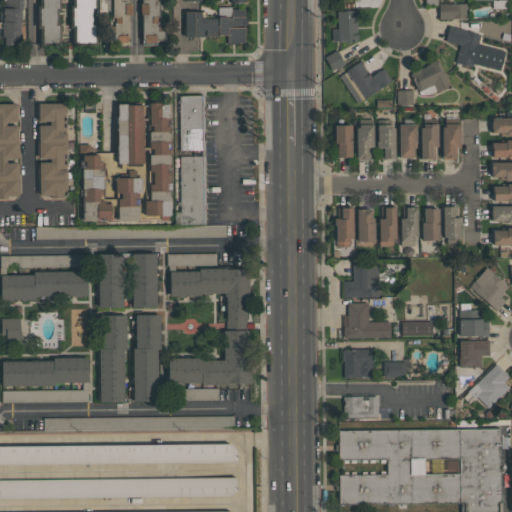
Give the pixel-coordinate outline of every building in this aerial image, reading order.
[(2,0),(2,45),(20,46),(20,0),(2,0)] [(56,44),(56,0),(39,0),(40,45),(56,44)] [(91,43),(91,0),(72,0),(72,43),(91,43)] [(129,45),(130,0),(109,0),(108,44),(129,45)] [(161,0),(144,0),(144,43),(160,43),(161,0)] [(492,0),(492,8),(506,9),(506,0),(472,0),(492,0)] [(465,3),(438,4),(438,19),(465,18),(465,3)] [(227,36),(227,44),(244,44),(243,9),(231,9),(232,18),(201,19),(200,11),(183,12),(184,37),(227,36)] [(336,12),(337,29),(331,29),(332,42),(357,41),(356,11),(336,12)] [(445,42),(459,45),(455,62),(501,71),(506,49),(479,43),(481,34),(448,27),(445,42)] [(344,64),(336,50),(324,57),(331,71),(344,64)] [(422,97),(449,85),(438,60),(411,71),(422,97)] [(356,103),(391,82),(383,68),(369,77),(360,62),(338,75),(356,103)] [(412,90),(396,90),(396,105),(412,105),(412,90)] [(202,96),(178,96),(179,151),(204,150),(202,96)] [(0,199),(7,199),(7,197),(18,196),(17,126),(5,126),(5,122),(17,122),(17,104),(0,103),(0,199)] [(66,198),(65,103),(37,103),(37,123),(38,160),(38,198),(66,198)] [(144,201),(144,218),(169,218),(169,103),(148,103),(148,201),(144,201)] [(142,104),(116,105),(117,165),(142,164),(142,104)] [(511,134),(511,117),(490,118),(490,135),(511,134)] [(414,124),(398,125),(398,158),(415,158),(414,124)] [(441,124),(441,159),(457,159),(458,124),(441,124)] [(350,125),(333,125),(333,157),(351,157),(350,125)] [(371,125),(355,125),(355,159),(372,159),(371,125)] [(393,159),(394,125),(376,125),(376,149),(381,149),(381,159),(393,159)] [(419,158),(436,159),(437,125),(420,125),(419,158)] [(511,141),(491,141),(490,157),(511,157),(511,141)] [(80,202),(96,201),(96,221),(110,221),(110,202),(102,202),(101,156),(88,156),(87,144),(79,144),(80,202)] [(204,156),(179,156),(180,212),(174,212),(174,224),(205,224),(204,156)] [(511,162),(489,162),(490,179),(511,178),(511,162)] [(138,178),(114,178),(115,207),(117,207),(117,221),(139,220),(138,178)] [(511,184),(491,184),(492,202),(511,201),(511,184)] [(442,206),(442,240),(459,240),(459,206),(442,206)] [(511,206),(489,206),(489,224),(511,223),(511,206)] [(394,207),(383,207),(383,219),(378,219),(378,247),(394,246),(394,207)] [(416,207),(400,207),(399,246),(415,246),(416,207)] [(351,208),(338,208),(338,218),(334,218),(334,247),(352,247),(351,208)] [(438,241),(438,209),(422,208),(421,240),(438,241)] [(372,209),(356,209),(356,242),(373,242),(372,209)] [(225,225),(183,226),(183,237),(225,237),(225,225)] [(35,239),(76,238),(76,227),(34,228),(35,239)] [(511,228),(491,228),(492,246),(511,245),(511,228)] [(155,253),(130,254),(131,308),(156,307),(155,253)] [(122,307),(122,254),(97,254),(98,308),(122,307)] [(216,254),(166,254),(166,265),(216,264),(216,254)] [(0,255),(0,266),(82,266),(82,255),(0,255)] [(352,281),(342,281),(342,298),(378,297),(377,263),(351,264),(352,281)] [(501,293),(507,286),(486,267),(468,287),(496,311),(507,298),(501,293)] [(168,270),(169,296),(225,295),(225,330),(247,330),(247,269),(168,270)] [(86,297),(86,272),(0,274),(0,299),(86,297)] [(367,303),(347,303),(346,328),(342,328),(342,337),(389,338),(389,322),(367,322),(367,303)] [(458,336),(487,337),(487,320),(480,320),(480,310),(458,310),(458,336)] [(124,316),(99,315),(99,403),(124,403),(124,316)] [(134,403),(158,402),(157,315),(132,315),(134,403)] [(20,319),(2,318),(1,342),(19,342),(20,319)] [(431,322),(400,321),(400,335),(431,335),(431,322)] [(249,384),(249,331),(222,331),(223,359),(166,359),(167,385),(249,384)] [(489,340),(458,340),(457,367),(480,367),(481,355),(488,356),(489,340)] [(342,378),(372,377),(372,349),(342,350),(342,378)] [(1,361),(1,385),(87,385),(87,358),(53,358),(53,361),(1,361)] [(404,361),(382,361),(382,377),(404,377),(404,361)] [(509,388),(503,382),(508,377),(496,364),(468,390),(485,410),(509,388)] [(88,402),(88,383),(81,383),(81,390),(1,390),(1,403),(88,402)] [(218,400),(217,388),(177,389),(177,401),(218,400)] [(377,396),(343,397),(343,417),(377,416),(377,396)] [(42,418),(43,430),(233,428),(233,416),(42,418)] [(500,511),(460,511),(460,502),(338,503),(337,474),(386,474),(386,458),(337,459),(337,430),(500,428),(500,511)] [(234,463),(0,465),(0,447),(234,444),(234,463)] [(235,496),(0,499),(0,480),(235,478),(235,496)]
